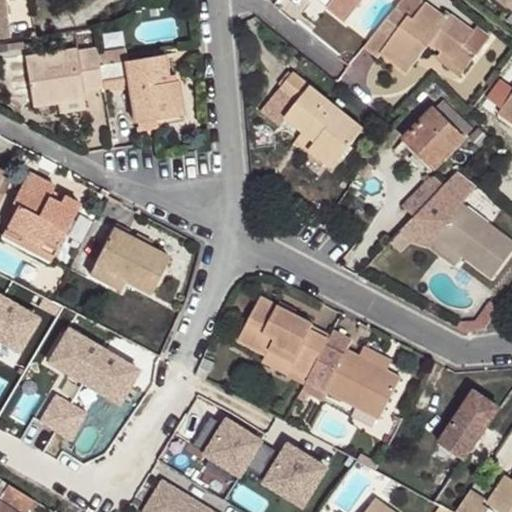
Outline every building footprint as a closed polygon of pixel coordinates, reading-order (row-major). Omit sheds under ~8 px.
[(0,0),(0,39),(9,38),(4,0),(0,0)] [(333,0),(327,7),(346,22),(363,0),(333,0)] [(378,57),(381,54),(408,73),(429,44),(431,41),(460,63),(459,66),(471,74),(481,59),(463,47),(474,33),(451,16),(447,20),(420,0),(401,0),(364,47),(378,57)] [(511,0),(495,0),(508,10),(511,4),(511,0)] [(463,47),(481,59),(495,39),(478,27),(474,33),(463,47)] [(436,60),(466,81),(471,74),(459,66),(460,63),(431,41),(429,44),(441,53),(436,60)] [(7,60),(10,87),(29,84),(30,93),(32,107),(57,103),(85,98),(84,91),(104,88),(103,80),(100,65),(98,52),(97,47),(77,51),(77,49),(7,60)] [(100,65),(103,80),(128,76),(130,89),(135,123),(157,119),(161,118),(160,107),(182,103),(179,81),(177,81),(169,82),(168,76),(165,55),(128,61),(126,49),(98,52),(100,65)] [(292,74),(309,88),(310,87),(293,73),(292,74)] [(316,142),(309,150),(332,169),(363,129),(310,87),(309,88),(292,74),(274,96),(261,111),(281,126),(286,119),(304,132),(316,142)] [(104,88),(104,91),(109,89),(110,92),(130,89),(128,76),(103,80),(104,88)] [(12,96),(30,93),(29,84),(10,87),(12,96)] [(511,95),(502,110),(511,117),(511,95)] [(57,103),(60,115),(87,111),(85,98),(57,103)] [(435,169),(464,139),(463,138),(473,128),(443,100),(434,110),(405,139),(435,169)] [(160,107),(161,118),(184,115),(182,103),(160,107)] [(498,114),(511,124),(511,117),(502,110),(498,114)] [(135,123),(137,133),(142,133),(142,131),(159,128),(157,119),(135,123)] [(296,140),(309,150),(316,142),(304,132),(296,140)] [(401,143),(432,172),(435,169),(405,139),(401,143)] [(367,162),(358,174),(366,179),(374,167),(367,162)] [(18,205),(7,227),(41,245),(43,239),(58,247),(80,204),(64,195),(64,196),(60,203),(49,197),(53,191),(55,185),(29,172),(13,202),(18,205)] [(454,197),(462,204),(475,187),(457,173),(438,193),(414,218),(412,219),(438,239),(451,220),(442,213),(454,197)] [(403,207),(414,218),(438,193),(427,182),(403,207)] [(49,197),(60,203),(64,196),(53,191),(49,197)] [(492,279),(511,251),(511,240),(462,204),(454,197),(442,213),(451,220),(438,239),(462,257),(492,279)] [(325,227),(336,233),(338,229),(338,222),(332,215),(325,227)] [(113,227),(128,235),(130,230),(115,223),(113,227)] [(7,227),(2,236),(51,261),(58,247),(43,239),(41,245),(7,227)] [(113,227),(94,265),(126,282),(151,295),(171,257),(150,246),(134,238),(128,235),(113,227)] [(401,231),(390,243),(398,250),(409,239),(401,231)] [(137,233),(134,238),(150,246),(153,241),(137,233)] [(432,246),(457,265),(462,257),(438,239),(432,246)] [(94,265),(88,276),(120,292),(126,282),(94,265)] [(261,298),(239,340),(267,355),(269,350),(294,363),(291,369),(309,378),(326,345),(329,339),(311,330),(314,325),(296,315),(278,306),(261,298)] [(299,310),(281,301),(278,306),(296,315),(299,310)] [(464,332),(485,330),(499,309),(490,302),(475,323),(459,323),(457,328),(464,332)] [(326,345),(344,354),(346,349),(348,350),(352,341),(333,331),(329,339),(326,345)] [(309,378),(307,382),(328,393),(379,420),(401,378),(388,371),(360,356),(348,350),(346,349),(344,354),(326,345),(309,378)] [(365,347),(360,356),(388,371),(393,361),(365,347)] [(267,355),(263,363),(287,376),(291,369),(294,363),(269,350),(267,355)] [(287,376),(305,386),(307,382),(309,378),(291,369),(287,376)] [(328,393),(307,382),(305,386),(303,389),(324,400),(328,393)] [(464,460),(499,408),(474,392),(439,444),(464,460)] [(222,431),(226,426),(212,418),(209,423),(222,431)] [(262,442),(229,422),(226,426),(222,431),(209,423),(194,446),(242,476),(247,467),(253,457),(258,449),(262,442)] [(262,442),(258,449),(279,463),(284,456),(262,442)] [(274,470),(253,457),(247,467),(268,480),(267,483),(304,506),(326,469),(289,447),(284,456),(279,463),(274,470)] [(360,457),(358,462),(376,471),(378,466),(360,457)] [(511,479),(505,476),(500,485),(509,491),(511,485),(511,479)] [(0,495),(1,496),(8,485),(0,480),(0,495)] [(213,511),(163,481),(144,511),(213,511)] [(1,496),(0,497),(0,498),(22,511),(35,511),(40,505),(8,485),(1,496)] [(500,485),(488,503),(501,511),(511,511),(511,485),(509,491),(500,485)] [(472,489),(457,510),(459,511),(483,511),(486,507),(482,505),(486,499),(472,489)] [(393,511),(376,499),(366,511),(393,511)] [(0,511),(14,511),(0,502),(0,511)]
